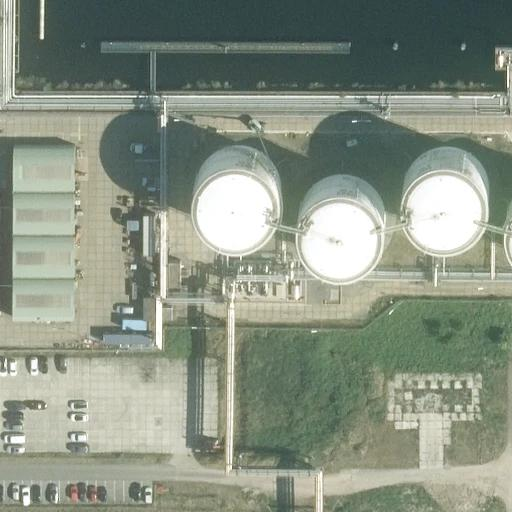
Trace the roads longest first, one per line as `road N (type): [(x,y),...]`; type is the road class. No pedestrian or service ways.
road 1 (unknown): [(169,125),(191,217),(201,236),(240,266),(295,276),(511,257)]
road 2 (unknown): [(111,250),(116,125)]
